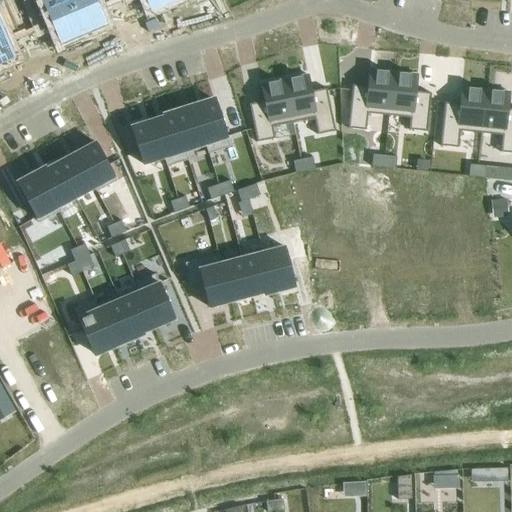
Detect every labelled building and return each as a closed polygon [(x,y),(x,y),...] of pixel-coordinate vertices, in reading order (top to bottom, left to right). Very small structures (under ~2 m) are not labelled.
[(67,0),(42,0),(30,5),(40,29),(52,24),(61,45),(83,36),(67,0)] [(107,0),(67,0),(83,36),(105,26),(96,5),(108,0),(107,0)] [(172,0),(145,0),(151,11),(173,2),(172,0)] [(7,9),(0,12),(0,65),(15,59),(6,38),(17,33),(7,9)] [(389,117),(393,73),(369,71),(368,87),(352,86),(348,125),(366,127),(368,115),(389,117)] [(417,75),(393,73),(389,117),(410,119),(408,131),(427,133),(431,94),(415,92),(417,75)] [(308,76),(284,81),(293,124),(314,119),(316,131),(334,128),(326,89),(311,92),(308,76)] [(293,124),(284,81),(261,85),(264,102),(249,105),(257,143),(275,140),(272,128),(293,124)] [(481,134),(485,90),(461,88),(460,105),(444,103),(440,142),(458,144),(460,132),(481,134)] [(509,93),(485,90),(481,134),(502,136),(501,148),(511,149),(511,110),(507,110),(509,93)] [(206,146),(205,146),(208,155),(230,148),(215,101),(194,108),(206,146)] [(185,152),(205,146),(206,146),(194,108),(173,115),(185,152)] [(188,161),(185,152),(173,115),(153,121),(164,159),(167,168),(188,161)] [(143,165),(164,159),(153,121),(131,128),(143,165)] [(94,188),(94,189),(96,193),(117,182),(96,143),(76,154),(94,188)] [(76,154),(57,164),(75,199),(94,189),(94,188),(76,154)] [(372,155),(371,167),(383,169),(385,157),(372,155)] [(385,157),(383,169),(395,170),(396,158),(385,157)] [(312,158),(301,160),(303,172),(315,170),(312,158)] [(301,160),(293,162),(295,174),(303,172),(301,160)] [(57,209),(75,199),(57,164),(38,174),(56,209),(57,209)] [(469,165),(468,177),(476,178),(477,166),(469,165)] [(477,166),(476,178),(484,179),(485,167),(477,166)] [(511,169),(485,167),(484,179),(511,181),(511,169)] [(56,209),(38,174),(18,185),(39,224),(59,213),(57,209),(56,209)] [(230,181),(218,185),(222,197),(234,193),(230,181)] [(218,185),(207,189),(211,201),(222,197),(218,185)] [(256,185),(246,188),(250,200),(260,196),(256,185)] [(246,188),(237,191),(241,203),(250,200),(246,188)] [(185,197),(177,200),(182,211),(189,209),(185,197)] [(177,200),(170,203),(174,214),(182,211),(177,200)] [(506,201),(491,203),(492,214),(507,212),(506,201)] [(213,208),(205,210),(209,222),(217,219),(213,208)] [(0,212),(0,241),(12,235),(0,213),(0,212)] [(121,221),(114,225),(119,236),(126,233),(121,221)] [(114,225),(107,228),(111,239),(119,236),(114,225)] [(125,241),(118,244),(122,255),(130,252),(125,241)] [(118,244),(110,247),(115,258),(122,255),(118,244)] [(452,296),(476,293),(474,270),(486,269),(484,244),(447,247),(452,296)] [(85,245),(78,248),(82,259),(85,258),(89,257),(90,256),(85,245)] [(364,299),(388,296),(386,273),(398,272),(395,246),(359,250),(364,299)] [(426,275),(428,298),(452,296),(447,247),(411,251),(414,277),(426,275)] [(78,248),(70,251),(75,262),(78,261),(82,260),(82,259),(78,248)] [(262,253),(272,291),(294,286),(284,248),(262,253)] [(338,278),(340,301),(364,299),(359,250),(323,254),(325,280),(338,278)] [(251,297),(272,291),(262,253),(241,259),(251,297)] [(209,308),(231,303),(221,264),(219,255),(185,264),(191,287),(202,284),(209,308)] [(82,260),(78,261),(83,272),(90,269),(85,258),(82,259),(82,260)] [(231,303),(251,297),(241,259),(221,264),(231,303)] [(75,262),(70,264),(75,276),(83,272),(78,261),(75,262)] [(136,288),(154,329),(175,320),(155,275),(134,284),(136,288)] [(134,337),(154,329),(136,288),(116,297),(134,337)] [(114,346),(134,337),(116,297),(97,305),(114,346)] [(93,355),(114,346),(97,305),(95,301),(74,310),(93,355)] [(53,371),(63,365),(49,343),(18,363),(46,406),(67,393),(53,371)] [(0,421),(15,413),(0,386),(0,421)] [(508,482),(507,469),(471,471),(471,484),(508,482)] [(397,500),(411,500),(411,476),(397,478),(397,500)] [(433,490),(458,489),(457,476),(432,477),(433,490)] [(342,486),(343,500),(365,499),(364,485),(342,486)] [(283,500),(274,501),(276,511),(284,511),(283,500)] [(274,501),(266,502),(267,511),(275,511),(276,511),(274,501)]
